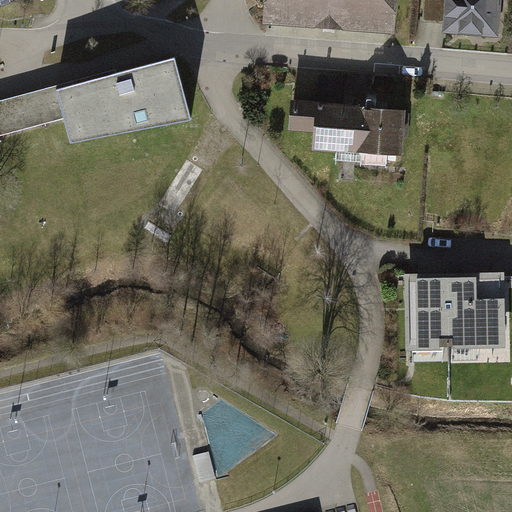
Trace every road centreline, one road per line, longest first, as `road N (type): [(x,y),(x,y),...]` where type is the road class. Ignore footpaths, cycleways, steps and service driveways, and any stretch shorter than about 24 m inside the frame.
road 1 (residential): [(511,71),(214,46)]
road 2 (residential): [(214,46),(211,75),(220,101),(348,252)]
road 3 (residential): [(348,252),(511,251)]
road 4 (residential): [(214,46),(155,34),(92,0)]
